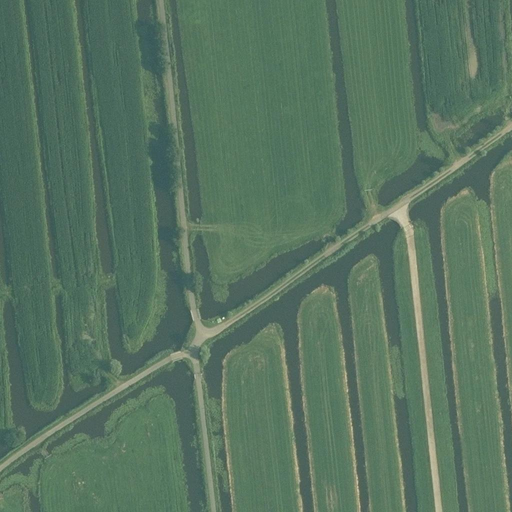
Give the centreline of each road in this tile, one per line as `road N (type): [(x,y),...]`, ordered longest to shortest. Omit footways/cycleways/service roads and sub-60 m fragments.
road 1 (track): [(201,336),(511,126)]
road 2 (track): [(437,511),(410,233),(394,208)]
